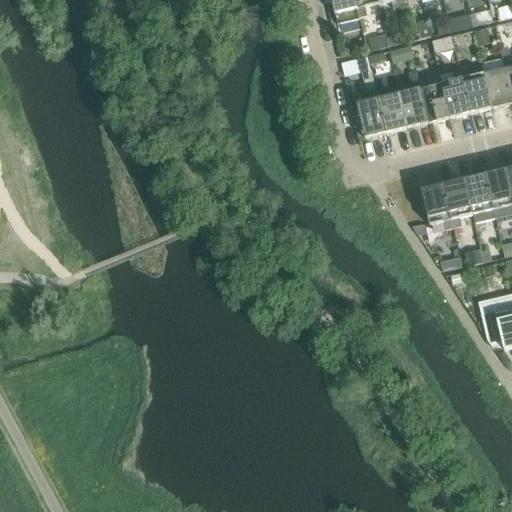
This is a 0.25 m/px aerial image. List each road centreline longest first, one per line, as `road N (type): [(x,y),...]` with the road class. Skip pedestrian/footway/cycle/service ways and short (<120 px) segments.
road 1 (residential): [(350,176),(308,0)]
road 2 (residential): [(350,176),(511,139)]
